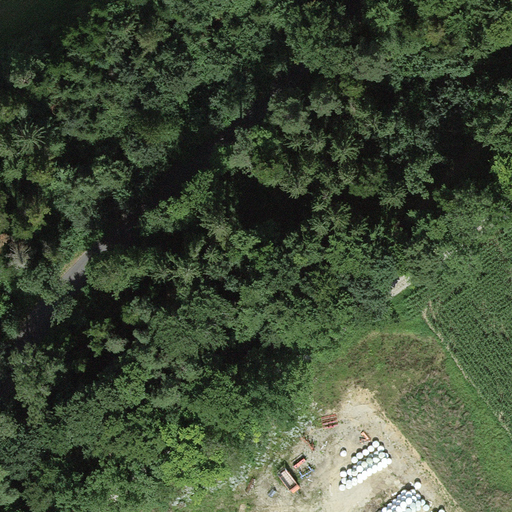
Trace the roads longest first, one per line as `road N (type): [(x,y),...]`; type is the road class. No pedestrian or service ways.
road 1 (track): [(511,195),(336,312),(119,478),(87,511)]
road 2 (unclassified): [(362,0),(53,303),(0,383)]
